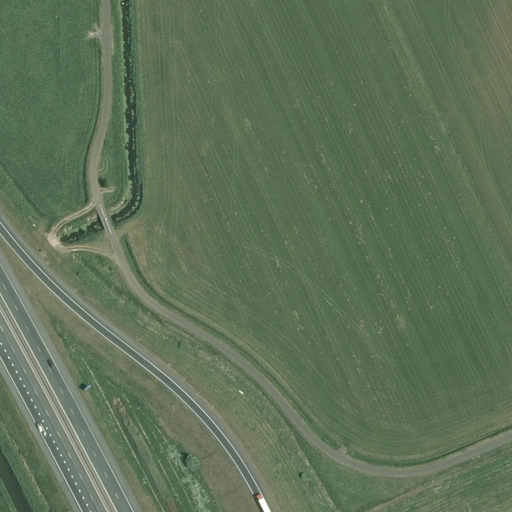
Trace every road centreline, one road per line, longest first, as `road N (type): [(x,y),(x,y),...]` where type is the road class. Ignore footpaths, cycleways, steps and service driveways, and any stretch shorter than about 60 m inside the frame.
road 1 (motorway): [(265,511),(209,424),(67,301),(0,229)]
road 2 (motorway): [(123,511),(0,281)]
road 3 (motorway): [(0,325),(95,505)]
road 4 (unclassified): [(322,447),(358,467),(405,475),(511,436)]
road 5 (track): [(97,199),(62,222),(53,243),(95,249),(125,271)]
